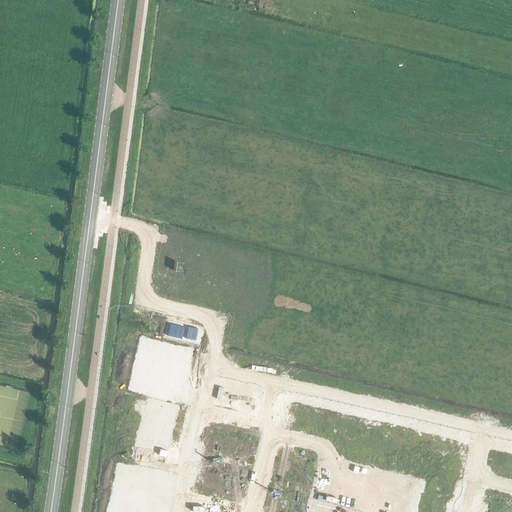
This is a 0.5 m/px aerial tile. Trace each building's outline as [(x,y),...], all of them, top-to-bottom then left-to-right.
[(132,388),(178,398),(188,352),(143,342),(132,388)] [(288,418),(285,430),(292,432),(293,427),(306,430),(311,408),(305,406),(304,408),(298,406),(295,419),(288,418)] [(311,408),(306,430),(318,433),(317,437),(324,439),(327,427),(320,425),(323,412),(316,410),(317,409),(311,408)] [(335,428),(332,441),(339,442),(340,438),(352,441),(357,420),(344,417),(341,430),(335,428)] [(204,419),(200,438),(207,440),(212,421),(204,419)] [(357,420),(352,441),(365,443),(364,448),(371,450),(374,437),(367,436),(370,423),(357,420)] [(214,441),(219,423),(212,421),(207,440),(214,441)] [(219,423),(214,441),(221,443),(226,424),(219,423)] [(228,444),(233,426),(226,424),(221,443),(228,444)] [(228,444),(235,446),(240,427),(233,426),(228,444)] [(247,429),(240,427),(235,446),(242,448),(247,429)] [(381,439),(379,451),(386,453),(387,448),(399,451),(404,430),(391,427),(388,441),(381,439)] [(242,448),(250,449),(254,431),(247,429),(242,448)] [(404,430),(399,451),(412,454),(411,459),(418,460),(421,448),(414,446),(417,433),(404,430)] [(429,444),(426,457),(439,459),(440,453),(463,459),(467,445),(465,444),(465,443),(459,441),(458,443),(443,439),(442,447),(429,444)] [(277,448),(274,459),(293,463),(295,453),(277,448)] [(492,453),(490,462),(491,462),(491,465),(511,469),(511,472),(511,476),(511,455),(494,451),(493,453),(492,453)] [(291,472),(293,463),(274,459),(272,468),(291,472)] [(158,511),(166,479),(121,468),(110,511),(158,511)] [(270,476),(289,481),(291,472),(272,468),(270,476)] [(192,471),(188,489),(196,491),(200,472),(192,471)] [(200,472),(196,491),(203,492),(207,474),(200,472)] [(210,494),(214,475),(207,474),(203,492),(210,494)] [(221,477),(214,475),(210,494),(217,496),(221,477)] [(268,485),(287,489),(289,481),(270,476),(268,485)] [(224,497),(228,479),(221,477),(217,496),(224,497)] [(444,477),(442,486),(461,490),(463,481),(444,477)] [(224,497),(231,499),(235,480),(228,479),(224,497)] [(242,482),(235,480),(231,499),(238,501),(242,482)] [(266,495),(285,499),(287,489),(268,485),(266,495)] [(436,494),(455,498),(455,499),(459,499),(461,490),(442,486),(440,494),(436,494)] [(481,490),(479,500),(497,504),(499,495),(481,490)] [(436,494),(434,503),(453,507),(455,499),(455,498),(436,494)] [(266,495),(264,505),(282,509),(285,499),(266,495)] [(477,508),(476,509),(484,510),(492,511),(495,511),(497,504),(479,500),(477,508)] [(434,503),(432,511),(434,511),(451,511),(453,507),(434,503)]
